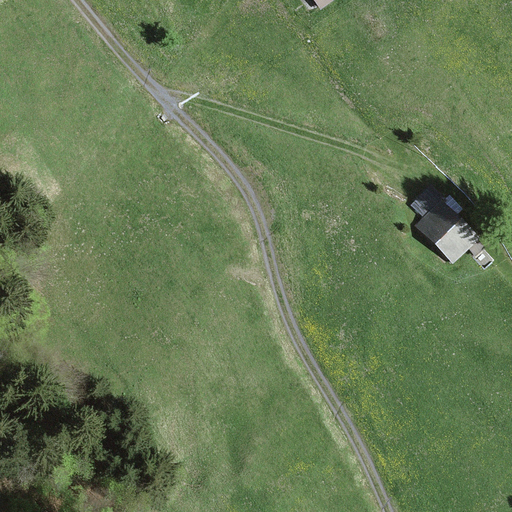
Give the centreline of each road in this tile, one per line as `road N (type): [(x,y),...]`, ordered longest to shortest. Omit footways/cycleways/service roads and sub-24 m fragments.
road 1 (track): [(84,0),(245,184),(296,337),(372,461),(393,511)]
road 2 (track): [(163,97),(203,101),(435,174),(362,105),(290,0)]
